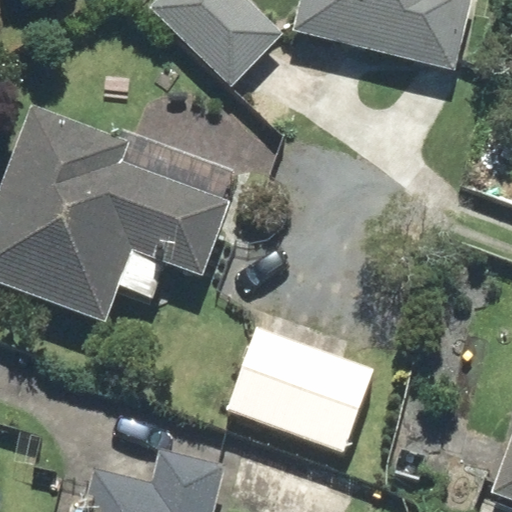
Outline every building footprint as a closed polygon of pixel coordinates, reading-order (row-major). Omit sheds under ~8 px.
[(236,0),(173,0),(159,15),(235,89),(281,43),(236,0)] [(303,0),(294,36),(375,57),(374,60),(448,76),(467,0),(303,0)] [(36,108),(0,213),(0,287),(111,326),(134,260),(206,284),(242,176),(133,140),(36,108)] [(260,339),(231,412),(357,462),(387,390),(260,339)] [(511,452),(494,500),(511,507),(511,452)] [(217,511),(226,476),(166,461),(158,489),(97,476),(88,511),(217,511)]
